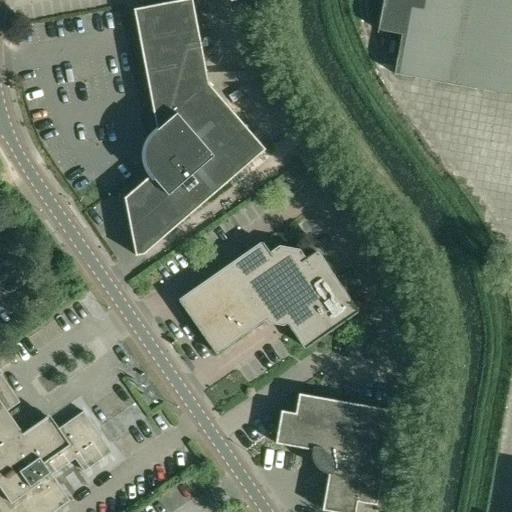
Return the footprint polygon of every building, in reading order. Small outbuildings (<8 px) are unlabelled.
[(148,171),(151,175),(124,198),(131,231),(136,256),(144,254),(264,149),(208,84),(192,0),(183,0),(133,9),(156,130),(149,137),(146,142),(144,148),(143,159),(145,165),(148,171)] [(511,0),(383,0),(378,31),(402,35),(395,74),(511,95),(511,0)] [(314,253),(306,258),(299,249),(279,245),(270,252),(264,243),(180,303),(214,352),(263,317),(268,323),(283,326),(289,321),(308,347),(354,315),(356,313),(314,253)] [(20,402),(1,374),(0,374),(0,511),(53,511),(70,500),(52,475),(75,459),(84,471),(113,452),(84,411),(57,429),(49,416),(24,434),(7,411),(20,402)] [(299,393),(298,398),(296,413),(281,410),(276,443),(316,450),(315,458),(322,468),(329,469),(322,510),(334,511),(355,511),(358,502),(377,505),(394,410),(299,393)]
